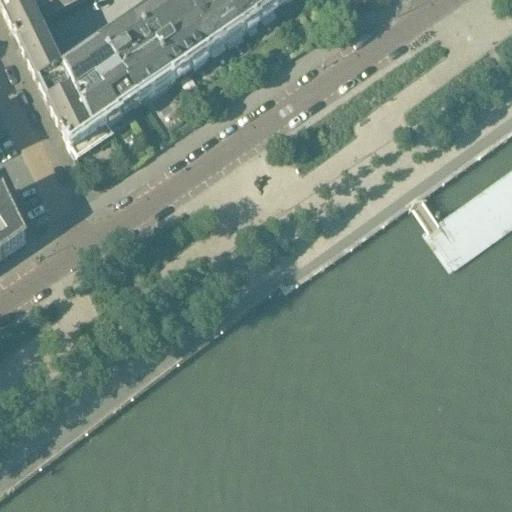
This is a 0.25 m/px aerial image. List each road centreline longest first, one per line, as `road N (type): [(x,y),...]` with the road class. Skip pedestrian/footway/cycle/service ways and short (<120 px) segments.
road 1 (tertiary): [(81,252),(433,8)]
road 2 (residential): [(81,252),(0,87)]
